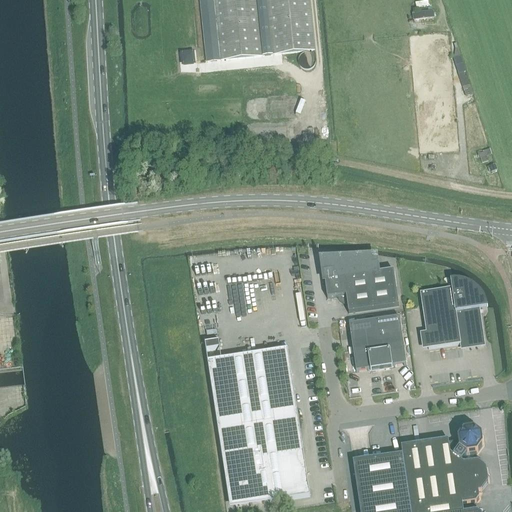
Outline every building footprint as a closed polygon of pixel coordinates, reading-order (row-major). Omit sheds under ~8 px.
[(200,0),(207,64),(222,62),(262,58),(255,0),(267,0),(274,56),(315,52),(309,0),(200,0)] [(434,12),(413,14),(413,21),(435,18),(434,12)] [(192,55),(182,56),(183,66),(193,65),(192,55)] [(496,165),(489,167),(490,173),(498,171),(496,165)] [(326,264),(322,269),(323,274),(322,274),(323,281),(324,281),(324,283),(327,301),(338,299),(338,302),(343,306),(346,305),(348,315),(398,308),(393,272),(377,275),(377,273),(377,272),(376,267),(375,262),(326,264)] [(452,290),(420,295),(428,351),(484,342),(480,310),(482,310),(482,308),(480,303),(478,299),(475,295),(472,292),(468,290),(463,288),(459,287),(454,287),(451,288),(452,290)] [(399,319),(374,323),(381,370),(406,366),(399,319)] [(381,370),(374,323),(349,326),(356,373),(381,370)] [(219,343),(205,345),(223,464),(227,463),(233,505),(269,500),(270,504),(310,498),(287,351),(221,361),(219,343)] [(401,448),(402,456),(410,511),(463,511),(463,506),(476,504),(479,499),(478,493),(481,493),(488,483),(486,469),(478,463),(474,463),(473,455),(477,454),(483,446),(481,436),(473,430),(464,432),(458,440),(458,443),(449,444),(448,441),(401,448)] [(410,511),(402,456),(372,461),(374,471),(356,473),(354,464),(353,464),(360,511),(410,511)]
